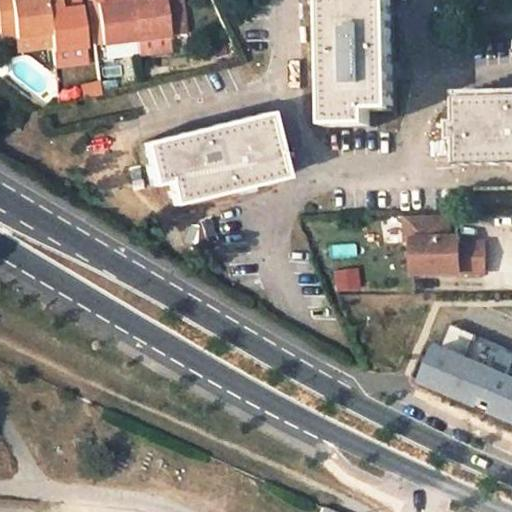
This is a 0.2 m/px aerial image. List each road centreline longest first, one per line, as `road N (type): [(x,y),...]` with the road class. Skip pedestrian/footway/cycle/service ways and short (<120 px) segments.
road 1 (secondary): [(511,472),(254,354),(0,197)]
road 2 (secondary): [(0,243),(311,427),(492,511)]
